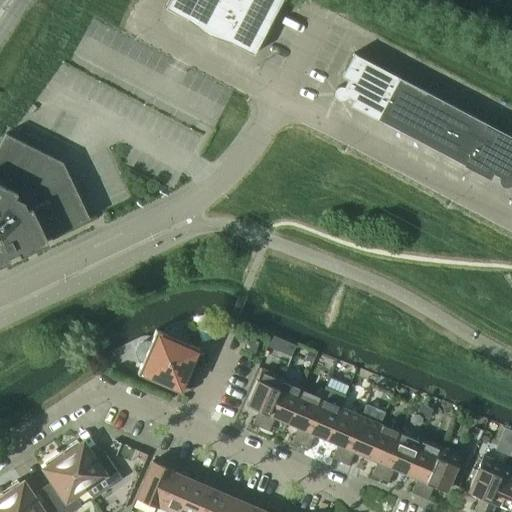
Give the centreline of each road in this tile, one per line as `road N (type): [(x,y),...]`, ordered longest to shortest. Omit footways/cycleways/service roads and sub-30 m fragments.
road 1 (unclassified): [(0,293),(219,184),(281,100)]
road 2 (unclassified): [(281,100),(511,223)]
road 3 (residential): [(0,461),(101,395),(189,432)]
road 4 (residential): [(189,432),(329,489),(358,511)]
road 5 (unclassified): [(144,29),(281,100)]
